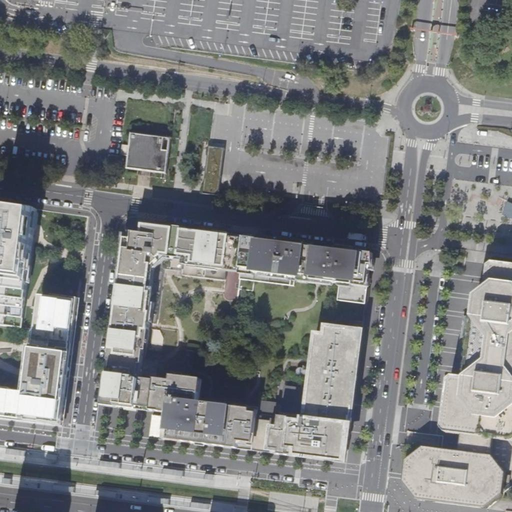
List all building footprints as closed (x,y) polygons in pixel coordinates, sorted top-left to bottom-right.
[(130,133),(126,169),(166,174),(170,138),(130,133)] [(225,148),(209,146),(203,193),(219,195),(219,189),(225,148)] [(503,215),(511,218),(511,204),(508,203),(503,215)] [(0,213),(0,325),(23,328),(26,303),(33,242),(38,210),(1,204),(0,213)] [(127,239),(112,355),(128,357),(146,359),(151,323),(157,324),(164,268),(177,270),(176,275),(182,276),(182,278),(225,283),(231,236),(198,232),(147,225),(144,227),(136,232),(127,239)] [(338,250),(244,238),(239,279),(294,286),(295,278),(340,284),(338,301),(366,304),(367,296),(369,282),(372,256),(373,254),(338,250)] [(493,440),(504,441),(511,441),(511,265),(494,263),(489,267),(486,289),(476,296),(473,319),(470,318),(463,378),(454,377),(449,381),(443,428),(447,434),(461,436),(458,455),(424,451),(409,463),(407,483),(418,498),(485,507),(501,495),(489,477),(491,459),(493,440)] [(0,418),(63,427),(67,390),(74,341),(79,301),(42,297),(30,393),(0,388),(0,418)] [(462,317),(454,377),(463,378),(470,318),(462,317)] [(121,377),(110,375),(106,405),(157,412),(161,412),(167,413),(164,439),(180,441),(210,445),(240,449),(346,463),(348,451),(353,412),(364,322),(351,320),(349,331),(329,328),(328,337),(319,336),(311,392),(284,389),(283,403),(260,401),(259,411),(199,403),(202,380),(172,376),(171,383),(140,379),(140,376),(130,375),(130,378),(121,377)] [(504,475),(491,459),(489,477),(501,495),(504,475)]
